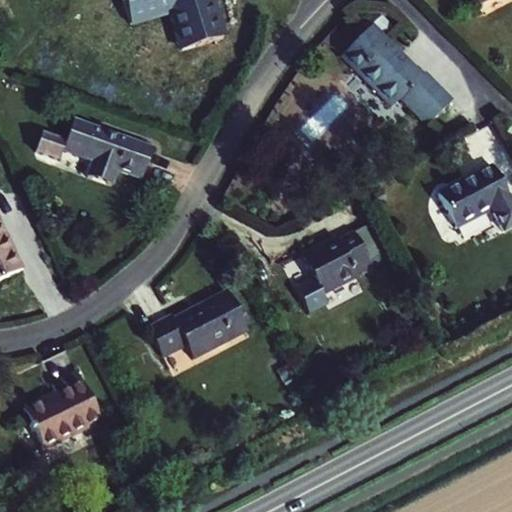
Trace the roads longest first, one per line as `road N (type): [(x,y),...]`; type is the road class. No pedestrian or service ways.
road 1 (residential): [(328,0),(259,79),(170,234),(139,271),(78,317),(0,340)]
road 2 (secondary): [(269,511),(511,385)]
road 3 (residential): [(498,106),(400,0)]
